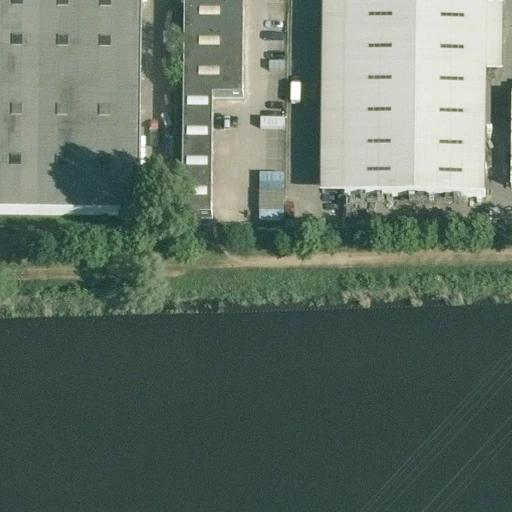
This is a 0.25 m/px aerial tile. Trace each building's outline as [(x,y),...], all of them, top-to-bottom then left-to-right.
[(0,0),(0,214),(135,217),(137,0),(0,0)] [(184,0),(184,9),(244,10),(244,0),(184,0)] [(346,0),(344,196),(484,198),(487,0),(346,0)] [(184,9),(184,39),(244,40),(244,10),(184,9)] [(184,39),(183,69),(243,70),(244,40),(184,39)] [(276,76),(290,75),(289,62),(275,63),(276,76)] [(213,99),(213,100),(243,100),(243,70),(183,69),(183,98),(213,99)] [(183,129),(213,130),(213,100),(213,99),(183,98),(183,129)] [(182,159),(212,160),(213,130),(183,129),(182,159)] [(182,189),(212,190),(212,160),(182,159),(182,189)] [(264,228),(288,229),(289,188),(265,187),(264,228)] [(182,219),(212,220),(212,190),(182,189),(182,219)]
